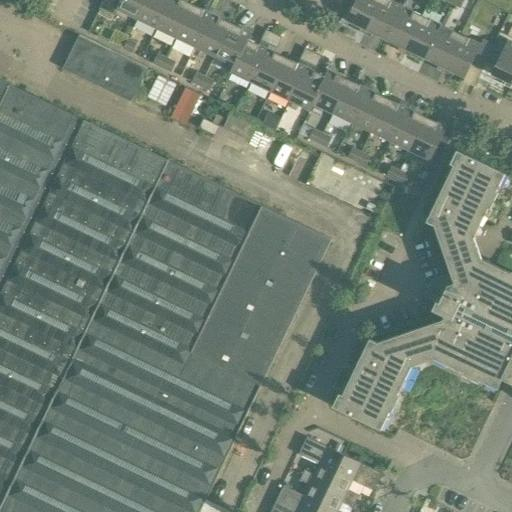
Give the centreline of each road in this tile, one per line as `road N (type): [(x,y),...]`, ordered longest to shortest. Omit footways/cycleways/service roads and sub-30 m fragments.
road 1 (residential): [(511,125),(233,0)]
road 2 (residential): [(311,411),(358,314),(405,293)]
road 3 (residential): [(419,468),(311,411)]
